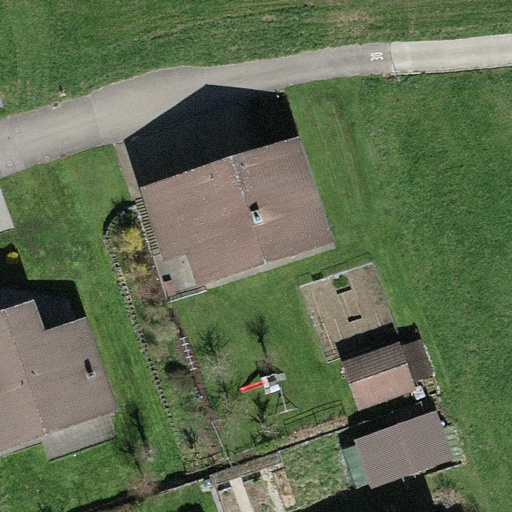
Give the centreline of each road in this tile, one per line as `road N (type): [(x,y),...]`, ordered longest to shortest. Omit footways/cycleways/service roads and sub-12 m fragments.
road 1 (track): [(511,43),(213,87)]
road 2 (residential): [(0,158),(213,87)]
